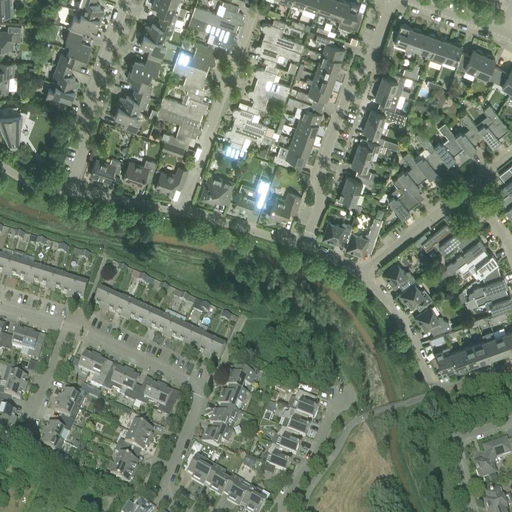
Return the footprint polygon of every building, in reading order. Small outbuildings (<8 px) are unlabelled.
[(0,0),(0,15),(2,15),(13,15),(13,14),(15,13),(15,8),(13,7),(12,0),(0,0)] [(80,0),(79,3),(82,4),(80,10),(102,18),(105,10),(100,8),(101,5),(96,3),(96,0),(80,0)] [(175,24),(178,13),(173,11),(175,5),(160,0),(155,0),(153,6),(158,8),(157,11),(162,13),(160,19),(175,24)] [(243,18),(244,14),(238,12),(240,6),(224,0),(223,4),(226,6),(223,15),(196,5),(192,15),(237,30),(239,23),(242,24),(244,19),(243,18)] [(292,0),(292,1),(300,4),(298,9),(303,11),(305,6),(306,0),(292,0)] [(306,0),(305,6),(317,10),(320,0),(306,0)] [(320,0),(317,10),(329,14),(333,0),(320,0)] [(333,0),(329,14),(341,19),(347,1),(344,0),(343,0),(333,0)] [(341,19),(338,26),(348,27),(348,26),(358,30),(362,18),(364,13),(358,11),(360,5),(352,2),(351,3),(347,1),(341,19)] [(75,15),(71,27),(75,28),(84,32),(88,33),(90,27),(97,29),(99,24),(100,24),(102,18),(80,10),(78,16),(75,15)] [(235,45),(237,39),(234,38),(237,30),(192,15),(189,24),(216,34),(213,43),(209,42),(208,46),(211,47),(224,52),(226,46),(232,48),(234,44),(235,45)] [(284,28),(286,22),(274,18),(273,24),(269,23),(268,24),(267,24),(266,24),(265,24),(264,24),(263,25),(263,26),(262,27),(262,28),(263,29),(263,30),(264,31),(265,31),(266,32),(263,38),(302,52),(304,46),(305,44),(282,36),(284,28)] [(171,35),(175,24),(160,19),(158,25),(153,23),(151,27),(146,25),(144,33),(163,40),(166,33),(171,35)] [(413,28),(409,27),(409,26),(401,23),(397,34),(392,32),(388,44),(393,46),(395,41),(407,46),(414,27),(413,28)] [(0,52),(1,52),(5,53),(5,48),(12,48),(13,40),(21,40),(22,26),(18,26),(8,25),(8,32),(0,31),(0,52)] [(420,50),(426,33),(421,31),(422,30),(414,27),(407,46),(406,50),(410,52),(412,47),(420,50)] [(70,29),(66,41),(69,42),(67,48),(89,56),(91,50),(90,49),(92,44),(81,41),(84,34),(74,31),(70,29)] [(162,59),(166,48),(161,46),(163,40),(144,33),(141,38),(143,39),(141,44),(151,48),(149,54),(158,58),(162,59)] [(430,34),(426,33),(420,50),(427,52),(425,57),(430,59),(432,54),(438,36),(430,33),(430,34)] [(342,60),(345,49),(333,45),(335,40),(318,34),(316,40),(326,43),(323,53),(342,60)] [(432,54),(430,59),(442,63),(444,58),(450,41),(446,40),(446,39),(438,36),(432,54)] [(302,52),(263,38),(261,45),(260,45),(259,45),(258,45),(257,45),(256,46),(255,47),(255,48),(255,49),(255,50),(256,51),(257,52),(258,52),(258,54),(265,57),(264,62),(267,63),(275,66),(277,60),(280,53),(299,60),(302,52)] [(214,59),(215,55),(209,52),(211,47),(208,46),(195,41),(193,45),(197,46),(194,55),(180,50),(176,60),(207,71),(210,64),(213,65),(215,59),(214,59)] [(442,63),(442,64),(454,68),(456,63),(463,44),(455,42),(454,43),(450,41),(444,58),(442,63)] [(62,53),(58,64),(72,69),(75,64),(80,65),(81,62),(86,64),(89,56),(67,48),(64,54),(62,53)] [(462,52),(457,67),(465,71),(463,75),(473,79),(476,72),(477,72),(485,53),(478,49),(476,50),(474,49),(471,55),(462,52)] [(342,60),(323,53),(318,51),(316,56),(321,58),(319,63),(338,70),(342,60)] [(495,81),(501,69),(493,65),(496,59),(493,58),(494,56),(485,53),(477,72),(488,77),(495,81)] [(157,73),(161,62),(157,60),(148,57),(145,63),(135,59),(133,65),(132,64),(130,70),(150,77),(152,71),(157,73)] [(206,85),(208,79),(205,78),(207,71),(176,60),(173,70),(187,75),(184,84),(180,83),(179,86),(188,90),(195,92),(197,86),(203,89),(205,85),(206,85)] [(290,60),(287,70),(296,72),(299,62),(290,60)] [(14,76),(15,62),(0,61),(0,62),(2,63),(2,69),(0,69),(0,89),(9,90),(10,75),(14,76)] [(279,67),(275,66),(267,63),(265,69),(262,67),(261,69),(260,69),(260,68),(259,68),(258,68),(257,69),(256,70),(255,71),(255,72),(255,73),(256,74),(256,75),(257,76),(258,76),(259,76),(256,83),(287,94),(290,86),(274,80),(279,67)] [(335,80),(338,70),(319,63),(316,73),(335,80)] [(58,64),(54,75),(57,76),(55,83),(77,90),(79,82),(74,81),(75,77),(70,75),(72,69),(58,64)] [(511,69),(509,74),(501,69),(495,81),(502,85),(511,91),(511,69)] [(149,96),(153,85),(148,84),(150,77),(130,70),(127,78),(132,80),(131,83),(136,85),(134,91),(149,96)] [(383,76),(379,87),(401,95),(405,84),(407,78),(391,72),(389,78),(383,76)] [(307,80),(306,82),(312,84),(331,90),(335,80),(316,73),(313,80),(309,78),(307,80)] [(49,88),(45,99),(50,101),(59,104),(61,98),(71,101),(73,96),(74,96),(77,90),(55,83),(52,89),(49,88)] [(287,94),(256,83),(254,90),(253,89),(252,89),(251,89),(250,90),(249,90),(249,91),(248,91),(248,92),(248,93),(248,94),(248,95),(249,96),(250,97),(251,97),(251,99),(254,100),(252,105),(267,110),(269,104),(266,103),(268,96),(284,102),(287,94)] [(327,101),(331,90),(312,84),(309,93),(292,87),(290,94),(313,102),(315,96),(327,101)] [(395,111),(397,105),(401,95),(379,87),(375,98),(381,100),(379,105),(395,111)] [(207,107),(209,103),(202,101),(204,95),(195,92),(188,90),(187,93),(191,95),(187,104),(164,96),(160,105),(201,120),(203,112),(207,113),(209,108),(207,107)] [(145,108),(149,96),(134,91),(132,97),(127,95),(126,99),(121,97),(118,105),(138,112),(140,106),(145,108)] [(319,124),(323,114),(310,109),(312,104),(303,101),(290,96),(288,102),(303,108),(300,117),(319,124)] [(434,108),(440,103),(435,98),(430,102),(434,108)] [(423,109),(425,100),(416,99),(415,108),(423,109)] [(267,110),(252,105),(244,102),(240,101),(238,106),(239,107),(239,108),(238,108),(237,108),(236,108),(235,108),(234,108),(234,109),(233,110),(233,111),(233,112),(233,113),(234,114),(234,115),(235,115),(236,116),(234,122),(272,136),(273,136),(275,128),(252,119),(254,112),(259,114),(260,114),(261,114),(262,114),(263,114),(264,113),(265,113),(266,112),(266,111),(267,110)] [(509,129),(498,114),(490,104),(483,109),(488,116),(490,116),(493,120),(486,126),(484,123),(479,128),(486,137),(493,146),(500,140),(499,138),(509,129)] [(137,131),(141,120),(136,118),(138,112),(118,105),(116,111),(117,111),(115,117),(125,120),(123,126),(133,130),(137,131)] [(160,105),(157,115),(181,123),(178,131),(176,136),(170,134),(168,140),(179,144),(181,138),(188,140),(190,135),(197,137),(198,133),(199,134),(201,128),(198,127),(201,120),(160,105)] [(407,116),(395,111),(379,105),(377,111),(371,109),(367,120),(383,126),(385,119),(388,120),(395,119),(397,120),(397,121),(404,123),(407,116)] [(19,110),(18,106),(1,109),(2,109),(3,117),(0,117),(0,119),(2,125),(2,127),(2,129),(2,130),(3,132),(3,133),(3,135),(4,136),(5,137),(6,139),(7,140),(8,141),(9,142),(10,143),(10,144),(12,148),(13,149),(14,149),(15,149),(16,149),(17,149),(17,148),(18,147),(18,146),(20,132),(28,112),(26,112),(25,111),(23,111),(22,110),(20,110),(19,110)] [(486,137),(479,128),(466,112),(460,117),(465,123),(467,124),(470,128),(463,134),(461,131),(456,135),(455,135),(465,147),(464,147),(470,154),(477,148),(475,145),(486,137)] [(315,134),(319,124),(300,117),(296,127),(315,134)] [(367,120),(363,131),(369,133),(367,139),(383,145),(385,138),(379,136),(379,135),(383,126),(367,120)] [(226,132),(225,133),(226,134),(226,135),(227,136),(228,136),(229,137),(228,138),(232,139),(230,145),(239,148),(240,148),(242,149),(246,136),(262,142),(262,140),(270,143),(271,141),(272,136),(234,122),(231,129),(230,129),(229,129),(228,129),(227,129),(226,130),(226,131),(226,132)] [(465,147),(455,135),(456,135),(445,122),(438,127),(443,133),(445,134),(449,138),(441,144),(439,141),(434,145),(434,146),(447,161),(446,161),(448,164),(456,158),(454,155),(464,147),(465,147)] [(312,144),(315,134),(296,127),(293,138),(312,144)] [(447,161),(434,146),(434,145),(422,130),(415,135),(425,148),(427,148),(430,152),(423,158),(421,156),(416,160),(429,176),(428,176),(430,178),(438,172),(436,170),(446,161),(447,161)] [(308,155),(312,144),(293,138),(289,148),(308,155)] [(166,139),(162,149),(182,155),(185,146),(179,144),(168,140),(166,139)] [(383,145),(367,139),(365,144),(359,142),(355,153),(371,159),(375,150),(380,152),(381,151),(385,152),(387,146),(383,145)] [(276,154),(273,160),(274,160),(279,162),(281,163),(290,166),(301,170),(303,165),(305,165),(308,155),(289,148),(281,145),(278,155),(276,154)] [(240,148),(238,155),(244,157),(247,151),(242,149),(240,148)] [(429,176),(416,160),(409,150),(402,156),(407,162),(409,162),(413,166),(405,172),(403,170),(398,174),(399,176),(400,176),(413,192),(420,186),(418,184),(428,176),(429,176)] [(370,178),(372,172),(367,170),(371,159),(355,153),(352,164),(359,167),(357,173),(370,178)] [(120,173),(123,164),(124,162),(112,158),(110,164),(96,159),(91,175),(110,181),(114,171),(120,173)] [(127,169),(124,178),(131,181),(131,183),(135,184),(142,187),(144,181),(150,183),(153,175),(157,162),(147,159),(144,166),(130,161),(127,169)] [(511,164),(499,174),(504,180),(506,183),(504,185),(510,192),(511,190),(511,164)] [(157,169),(154,178),(159,179),(156,187),(173,194),(176,184),(182,187),(188,169),(179,166),(176,174),(170,172),(170,173),(162,171),(157,169)] [(376,180),(370,178),(357,173),(355,178),(348,176),(344,187),(360,192),(364,182),(374,185),(376,180)] [(209,179),(202,198),(215,202),(216,199),(227,202),(228,198),(232,189),(234,182),(223,179),(210,174),(209,179)] [(400,176),(399,176),(393,181),(398,187),(400,188),(403,192),(396,198),(394,195),(389,200),(403,218),(411,212),(409,209),(420,201),(413,192),(400,176)] [(239,194),(235,204),(241,205),(239,209),(250,213),(252,207),(260,210),(263,200),(269,181),(259,178),(256,187),(250,185),(248,193),(240,190),(239,194)] [(360,211),(362,205),(355,203),(360,192),(344,187),(340,198),(345,200),(343,205),(360,211)] [(511,190),(510,192),(501,199),(508,208),(506,210),(511,217),(511,190)] [(272,207),(269,216),(281,221),(282,219),(286,220),(289,211),(296,214),(297,212),(302,196),(293,193),(291,192),(288,201),(276,196),(272,207)] [(371,252),(382,219),(375,217),(369,233),(367,232),(362,235),(353,232),(346,250),(355,253),(356,251),(363,254),(365,250),(371,252)] [(338,224),(329,221),(323,239),(332,242),(332,240),(340,243),(341,238),(347,241),(353,225),(344,221),(338,224)] [(454,233),(447,224),(422,244),(427,250),(433,245),(433,244),(438,240),(442,245),(440,247),(444,253),(457,242),(462,238),(456,231),(454,233)] [(477,240),(471,231),(470,231),(462,238),(457,242),(466,253),(462,255),(461,254),(455,259),(456,260),(454,262),(453,263),(452,262),(447,265),(448,267),(447,268),(451,273),(458,267),(467,260),(468,260),(483,247),(486,246),(480,238),(477,240)] [(490,256),(483,247),(468,260),(467,260),(458,267),(463,273),(470,268),(470,267),(474,263),(478,269),(476,270),(480,276),(482,274),(496,263),(497,263),(498,262),(492,254),(490,256)] [(0,272),(7,275),(11,260),(0,257),(0,258),(0,272)] [(18,278),(22,263),(11,260),(7,275),(18,278)] [(29,282),(33,267),(22,263),(18,278),(29,282)] [(403,289),(416,278),(410,271),(404,270),(398,263),(383,275),(388,282),(390,281),(395,287),(399,284),(403,289)] [(470,293),(469,296),(470,299),(475,297),(486,293),(505,286),(505,287),(508,286),(505,277),(502,278),(497,263),(496,263),(482,274),(487,286),(482,287),(481,286),(474,289),(474,290),(473,291),(473,292),(470,293)] [(39,285),(44,270),(33,267),(29,282),(39,285)] [(434,278),(438,274),(434,269),(430,273),(434,278)] [(50,288),(55,273),(44,270),(39,285),(50,288)] [(61,294),(66,277),(55,273),(50,288),(61,292),(60,294),(61,294)] [(72,297),(76,282),(65,279),(66,277),(61,294),(72,297)] [(83,300),(86,291),(87,285),(76,282),(72,297),(83,300)] [(422,290),(421,290),(415,283),(400,295),(405,302),(407,301),(412,307),(416,304),(420,309),(433,299),(425,288),(422,290)] [(509,297),(505,287),(505,286),(486,293),(475,297),(478,305),(485,302),(490,314),(511,305),(511,296),(509,297)] [(104,309),(110,295),(100,290),(93,305),(104,309)] [(120,300),(110,295),(104,309),(114,314),(121,298),(120,300)] [(125,317),(132,303),(121,298),(114,314),(115,312),(125,317)] [(136,322),(142,307),(132,303),(125,317),(136,322)] [(146,326),(153,312),(142,307),(136,322),(146,326)] [(451,328),(449,321),(445,320),(442,316),(436,315),(431,307),(415,317),(420,325),(422,324),(426,330),(430,328),(433,333),(451,328)] [(156,331),(163,317),(153,312),(146,326),(156,331)] [(167,336),(173,322),(163,317),(156,331),(167,336)] [(177,341),(184,326),(173,322),(167,336),(177,341)] [(188,345),(194,331),(184,326),(177,341),(188,345)] [(22,350),(27,334),(16,331),(13,339),(7,337),(3,350),(10,352),(11,346),(22,350)] [(197,352),(205,336),(194,331),(188,345),(198,350),(197,352)] [(502,356),(510,353),(509,351),(511,350),(511,348),(506,332),(495,336),(502,356)] [(433,344),(447,339),(445,333),(431,338),(433,344)] [(27,334),(22,350),(29,352),(27,357),(31,359),(38,361),(42,348),(36,346),(38,338),(27,334)] [(208,357),(214,342),(204,338),(205,336),(197,352),(208,357)] [(495,359),(502,356),(495,336),(484,340),(491,358),(494,357),(495,359)] [(480,364),(488,361),(488,359),(491,358),(484,340),(473,344),(480,364)] [(218,361),(222,352),(225,347),(214,342),(208,357),(218,361)] [(473,367),(480,364),(473,344),(463,348),(469,366),(472,365),(473,367)] [(459,372),(452,352),(450,346),(442,349),(443,351),(436,353),(442,370),(446,369),(448,373),(458,370),(458,372),(459,372)] [(459,372),(466,369),(466,367),(469,366),(463,348),(452,352),(459,372)] [(88,374),(95,359),(85,354),(78,369),(88,374)] [(101,389),(108,374),(102,372),(106,364),(95,359),(88,374),(94,376),(91,384),(101,389)] [(30,362),(28,371),(35,372),(37,364),(30,362)] [(8,366),(2,383),(7,385),(23,389),(26,378),(22,377),(23,371),(8,366)] [(255,375),(246,371),(237,367),(234,374),(230,373),(225,385),(241,392),(241,391),(244,384),(250,387),(255,375)] [(121,389),(128,374),(117,369),(114,377),(108,374),(101,389),(110,393),(112,389),(120,392),(121,389)] [(134,403),(135,402),(141,389),(135,387),(139,379),(128,374),(121,389),(127,391),(124,398),(134,403)] [(141,389),(135,402),(141,405),(146,407),(148,401),(154,404),(161,389),(150,384),(146,392),(141,389)] [(19,400),(23,389),(7,385),(5,391),(0,388),(0,401),(9,404),(11,398),(19,400)] [(217,405),(221,406),(238,413),(246,393),(241,391),(241,392),(229,387),(226,393),(222,392),(217,405)] [(61,397),(59,402),(74,408),(79,411),(84,400),(86,401),(89,396),(82,392),(80,392),(72,388),(70,394),(64,391),(61,397)] [(161,389),(154,404),(159,406),(157,412),(169,418),(174,404),(168,402),(171,394),(161,389)] [(312,420),(317,407),(313,405),(316,399),(298,392),(297,396),(292,401),(299,406),(296,413),(308,418),(312,420)] [(271,394),(268,401),(273,403),(276,396),(271,394)] [(7,410),(9,404),(0,401),(0,419),(12,424),(16,412),(7,410)] [(72,427),(75,421),(79,411),(74,408),(59,402),(54,412),(62,416),(60,422),(72,427)] [(215,411),(209,424),(213,426),(213,425),(231,433),(234,425),(239,413),(238,413),(221,406),(218,413),(215,411)] [(284,421),(281,428),(288,431),(299,436),(305,438),(310,425),(306,424),(308,418),(296,413),(289,410),(287,414),(284,414),(282,418),(284,421)] [(149,442),(152,436),(150,435),(152,431),(140,425),(143,420),(131,415),(129,420),(134,423),(129,433),(149,442)] [(0,432),(9,435),(12,424),(0,419),(0,432)] [(65,443),(72,427),(60,422),(57,427),(49,424),(44,434),(59,441),(63,443),(65,443)] [(231,433),(213,425),(213,426),(211,432),(207,430),(202,443),(217,450),(221,442),(227,444),(231,433)] [(299,436),(288,431),(281,428),(280,432),(276,437),(282,442),(279,449),(295,456),(300,443),(296,441),(299,436)] [(146,449),(149,442),(129,433),(124,444),(119,441),(117,447),(128,452),(131,447),(143,452),(145,448),(146,449)] [(41,446),(39,451),(42,452),(41,455),(69,468),(71,462),(67,460),(67,459),(58,455),(58,453),(63,443),(59,441),(44,434),(39,445),(41,446)] [(481,462),(474,464),(476,469),(475,469),(476,471),(475,471),(478,478),(479,478),(480,479),(487,476),(493,474),(495,474),(492,465),(495,458),(510,453),(511,452),(511,440),(506,443),(505,440),(484,448),(486,454),(487,455),(483,463),(481,462)] [(295,456),(279,449),(271,445),(270,449),(266,454),(272,459),(269,467),(285,473),(290,460),(286,459),(289,453),(295,456)] [(135,474),(137,468),(136,467),(138,463),(126,457),(128,452),(117,447),(114,452),(119,455),(114,465),(135,474)] [(214,467),(207,463),(204,462),(196,457),(187,473),(193,476),(191,480),(203,487),(214,467)] [(132,481),(135,474),(114,465),(110,476),(105,473),(102,479),(114,484),(116,479),(128,484),(130,480),(132,481)] [(229,482),(222,478),(225,474),(214,467),(203,487),(205,484),(211,487),(209,490),(220,497),(232,478),(229,482)] [(247,493),(240,489),(243,484),(232,478),(220,497),(221,498),(223,494),(229,497),(226,501),(229,502),(238,508),(247,493)] [(247,493),(240,504),(241,504),(242,505),(246,508),(244,511),(245,511),(260,511),(261,510),(265,504),(269,497),(262,493),(261,494),(250,487),(247,493)] [(500,495),(498,489),(485,494),(487,499),(483,501),(486,511),(505,511),(506,511),(507,511),(506,507),(511,505),(508,496),(503,498),(501,495),(500,495)] [(128,504),(122,511),(150,511),(151,511),(139,501),(134,508),(128,504)]
